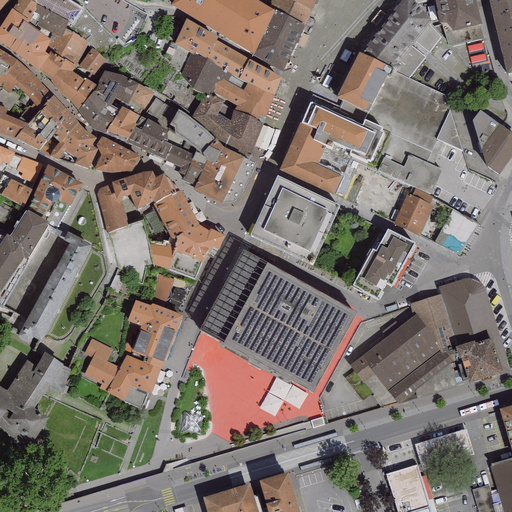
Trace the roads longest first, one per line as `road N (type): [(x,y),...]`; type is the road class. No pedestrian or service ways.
road 1 (residential): [(232,242),(268,171),(348,205),(451,265)]
road 2 (residential): [(451,265),(362,311),(266,260)]
road 3 (residential): [(362,438),(163,498)]
road 4 (unknown): [(268,171),(312,74),(366,0)]
road 5 (residential): [(90,179),(109,269),(73,345)]
road 6 (residential): [(90,179),(153,166),(232,242)]
road 7 (residential): [(511,392),(362,438)]
road 8 (residential): [(16,304),(90,179)]
